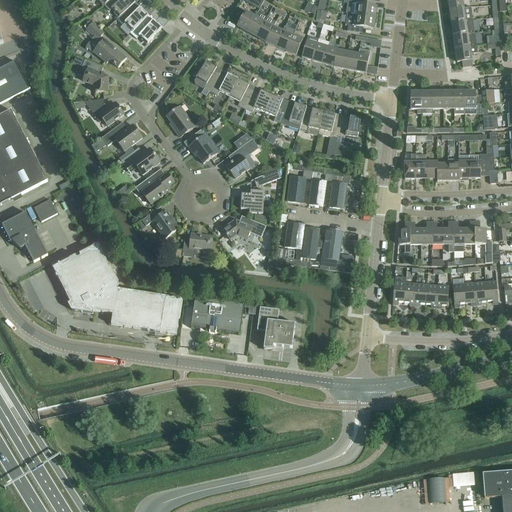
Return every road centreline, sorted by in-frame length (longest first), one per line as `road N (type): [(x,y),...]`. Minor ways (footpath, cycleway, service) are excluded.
road 1 (tertiary): [(360,385),(70,347),(33,333),(0,293)]
road 2 (tertiary): [(153,511),(340,457),(355,430),(360,385)]
road 3 (residential): [(391,101),(304,83),(209,37)]
road 4 (trunk): [(84,511),(0,376)]
road 5 (tertiary): [(360,385),(511,359)]
road 6 (residential): [(366,337),(511,333)]
road 7 (residential): [(146,119),(128,95),(132,79),(188,20)]
road 8 (trunk): [(64,511),(0,403)]
road 9 (residential): [(391,200),(511,189)]
